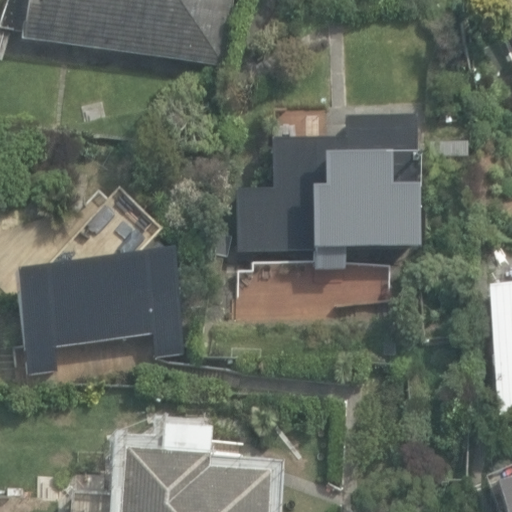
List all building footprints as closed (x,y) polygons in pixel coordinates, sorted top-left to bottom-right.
[(28,0),(23,41),(223,66),(231,0),(28,0)] [(511,0),(499,0),(511,26),(511,51),(505,55),(511,69),(511,0)] [(237,196),(238,253),(416,250),(414,119),(346,121),(346,129),(328,129),(328,117),(278,117),(278,143),(272,143),(273,195),(237,196)] [(47,272),(18,275),(30,377),(60,373),(57,351),(155,337),(158,360),(187,356),(178,255),(140,260),(164,234),(122,193),(47,272)] [(269,362),(276,272),(215,267),(207,356),(269,362)] [(496,398),(498,416),(511,415),(511,286),(486,289),(495,384),(490,385),(491,399),(496,398)] [(266,511),(268,474),(207,471),(209,432),(163,430),(162,455),(125,453),(122,511),(266,511)]
